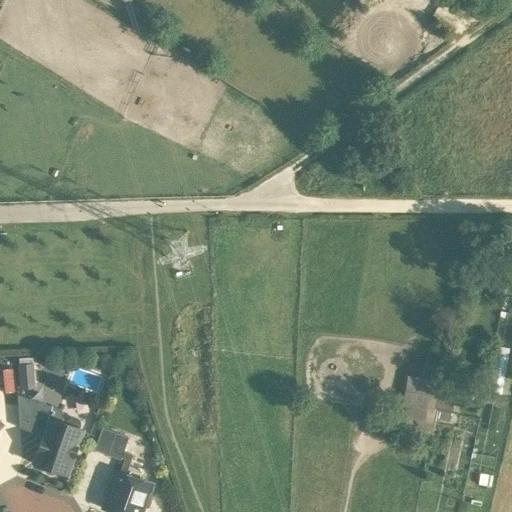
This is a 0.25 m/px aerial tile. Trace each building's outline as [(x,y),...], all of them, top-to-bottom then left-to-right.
[(457,356),(461,337),(448,334),(447,340),(444,353),(451,355),(457,356)] [(497,345),(495,356),(508,358),(509,347),(497,345)] [(502,395),(504,383),(508,358),(495,356),(494,356),(488,393),(502,395)] [(117,358),(100,358),(100,366),(107,372),(113,373),(117,358)] [(35,388),(33,364),(18,365),(20,389),(35,388)] [(433,417),(437,376),(410,373),(405,414),(433,417)] [(449,420),(452,402),(437,399),(434,418),(449,420)] [(62,411),(38,403),(28,429),(43,435),(33,464),(44,468),(44,472),(47,475),(50,476),(53,475),(57,473),(67,476),(83,431),(79,430),(80,426),(79,423),(77,420),(74,419),(70,420),(67,422),(66,425),(61,423),(63,420),(62,411)] [(124,452),(128,438),(102,429),(94,452),(120,461),(122,457),(125,459),(120,473),(116,472),(103,510),(108,511),(140,511),(142,508),(146,509),(149,508),(152,498),(151,495),(147,494),(151,484),(125,475),(132,455),(124,452)]
